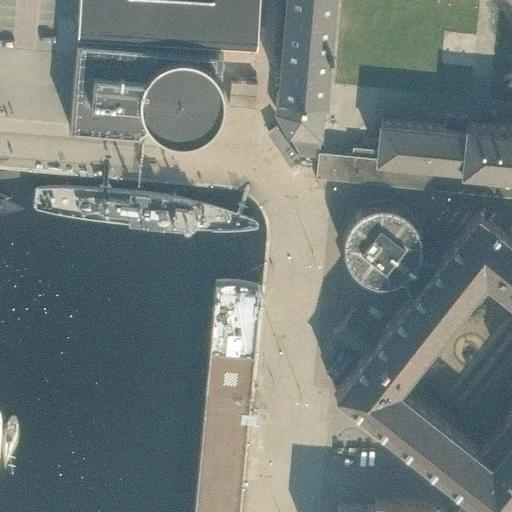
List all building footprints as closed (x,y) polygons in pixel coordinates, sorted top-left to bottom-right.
[(257,24),(258,0),(79,0),(78,31),(231,40),(256,42),(257,24)] [(319,149),(319,147),(322,112),(322,109),(326,72),(328,45),(332,46),(333,31),(329,31),(332,0),(287,0),(285,26),(278,107),(299,147),(301,148),(301,147),(319,149)] [(196,133),(202,131),(206,128),(213,123),(218,118),(220,115),(222,111),(224,106),(227,98),(227,90),(226,82),(225,78),(224,73),(219,65),(225,60),(226,46),(175,42),(77,33),(72,122),(146,129),(147,124),(151,120),(160,127),(170,131),(184,133),(196,133)] [(229,101),(255,103),(257,79),(231,77),(229,101)] [(354,142),(353,150),(377,152),(378,151),(511,165),(511,121),(468,117),(469,110),(447,108),(445,121),(381,115),(378,145),(354,142)] [(319,147),(319,149),(317,171),(511,189),(511,165),(378,151),(377,152),(353,150),(332,148),(334,136),(333,136),(321,135),(320,147),(319,147)] [(258,213),(255,211),(240,206),(191,196),(168,191),(145,189),(99,186),(52,184),(38,186),(36,206),(49,210),(93,219),(142,225),(188,226),(219,224),(255,219),(258,217),(258,213)] [(0,200),(12,194),(0,188),(0,200)] [(403,273),(412,290),(440,255),(421,250),(422,243),(422,235),(421,227),(418,220),(413,214),(408,209),(402,204),(395,201),(387,200),(380,199),(372,201),(365,203),(358,208),(353,213),(348,219),(345,226),(343,234),(343,242),(345,250),(348,257),(352,264),(358,269),(364,274),(372,277),(380,278),(387,278),(395,277),(403,273)] [(511,233),(478,206),(440,255),(412,290),(384,326),(383,325),(382,326),(373,319),(374,318),(373,317),(372,318),(364,312),(365,311),(363,310),(362,311),(354,304),(355,303),(354,302),(333,328),(334,329),(335,328),(343,335),(342,336),(344,337),(345,336),(353,342),(352,343),(353,344),(354,343),(363,350),(362,351),(363,352),(336,387),(475,498),(492,511),(500,511),(511,497),(511,233)] [(454,511),(443,503),(436,502),(436,501),(375,495),(375,502),(339,499),(337,511),(454,511)]
